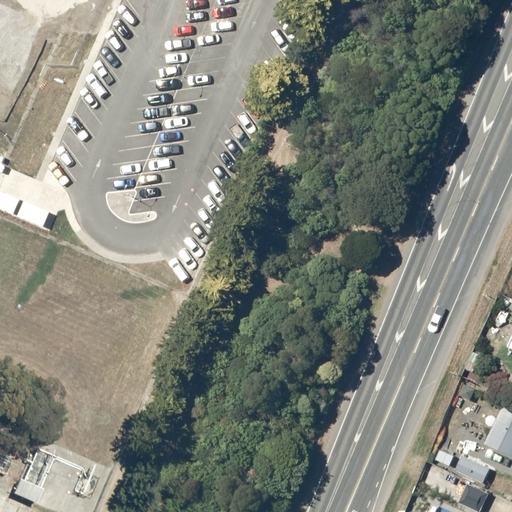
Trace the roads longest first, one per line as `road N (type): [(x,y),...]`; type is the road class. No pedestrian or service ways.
road 1 (trunk): [(455,0),(232,511)]
road 2 (trunk): [(345,511),(511,124)]
